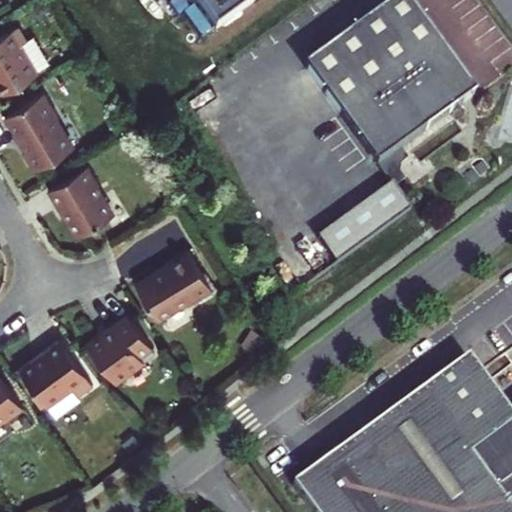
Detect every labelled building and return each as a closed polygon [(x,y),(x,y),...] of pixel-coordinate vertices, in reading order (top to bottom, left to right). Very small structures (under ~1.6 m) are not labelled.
[(193,0),(215,29),(255,0),(193,0)] [(395,0),(303,68),(375,167),(461,105),(464,82),(404,0),(395,0)] [(0,89),(1,92),(36,72),(35,69),(47,61),(31,35),(24,39),(16,25),(0,34),(0,89)] [(464,82),(461,105),(474,95),(464,82)] [(43,90),(3,114),(18,138),(19,137),(25,147),(21,150),(33,169),(71,146),(54,117),(58,115),(43,90)] [(87,163),(47,187),(58,206),(60,205),(77,234),(111,213),(94,185),(98,182),(87,163)] [(316,239),(335,264),(409,210),(390,185),(316,239)] [(211,288),(186,249),(163,263),(165,265),(135,282),(156,317),(185,299),(187,303),(211,288)] [(151,345),(127,312),(86,341),(114,379),(142,358),(139,353),(151,345)] [(92,382),(58,337),(43,348),(46,352),(36,359),(33,355),(18,367),(45,402),(70,384),(77,393),(92,382)] [(43,348),(33,355),(36,359),(46,352),(43,348)] [(511,511),(511,421),(467,359),(291,486),(310,511),(511,511)] [(22,406),(0,376),(0,417),(2,416),(4,419),(22,406)] [(79,396),(77,393),(70,384),(45,402),(54,415),(79,396)]
